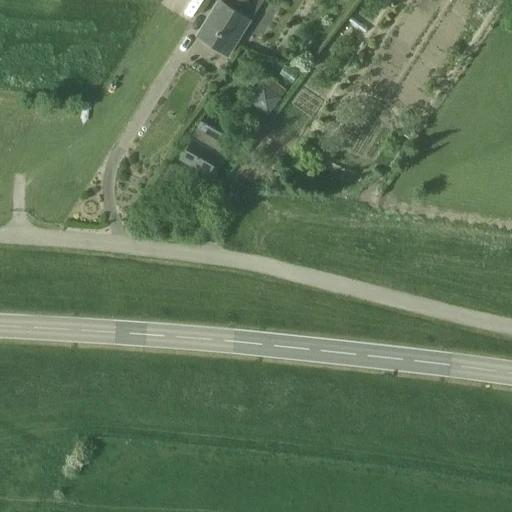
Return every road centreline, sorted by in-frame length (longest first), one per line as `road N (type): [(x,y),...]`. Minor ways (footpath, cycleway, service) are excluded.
road 1 (tertiary): [(0,325),(191,331),(511,376)]
road 2 (unclassified): [(511,327),(247,262),(18,237)]
